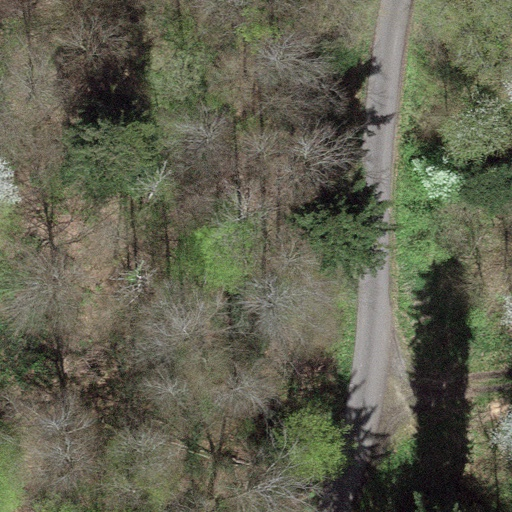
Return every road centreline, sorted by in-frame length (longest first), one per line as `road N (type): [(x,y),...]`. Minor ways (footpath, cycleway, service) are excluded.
road 1 (unclassified): [(331,511),(369,357),(377,166),(396,0)]
road 2 (track): [(362,409),(511,377)]
